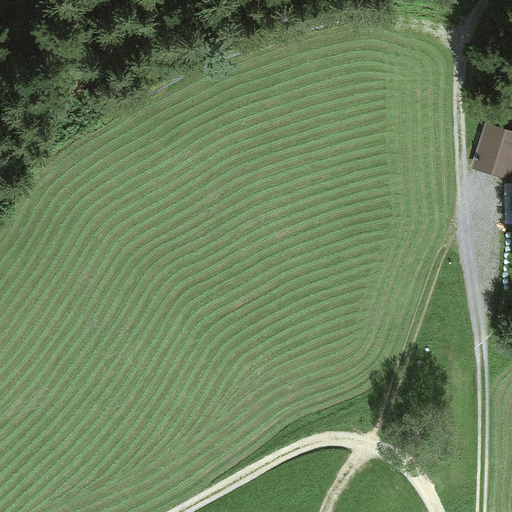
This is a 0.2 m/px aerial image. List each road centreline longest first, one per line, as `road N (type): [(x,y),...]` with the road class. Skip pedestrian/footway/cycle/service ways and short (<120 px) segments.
road 1 (track): [(462,222),(369,444),(326,511)]
road 2 (track): [(182,511),(298,448),(336,439),(391,454),(436,511)]
road 3 (track): [(462,222),(484,358),(481,511)]
road 4 (track): [(491,0),(465,51),(455,103),(462,222)]
